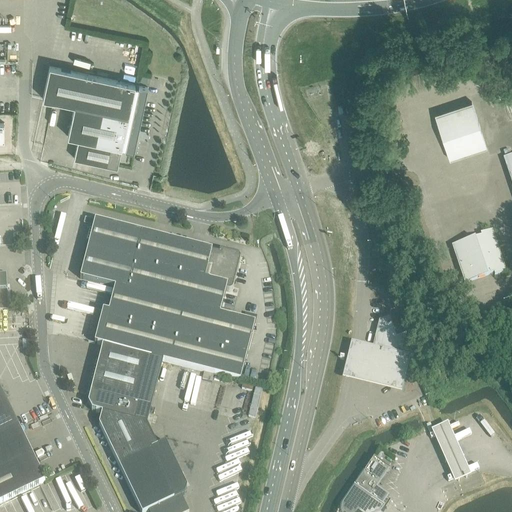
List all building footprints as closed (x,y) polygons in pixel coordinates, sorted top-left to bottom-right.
[(78,7),(75,19),(116,27),(119,16),(78,7)] [(396,122),(399,122),(402,120),(392,86),(473,62),(472,56),(384,82),(396,122)] [(134,152),(142,112),(148,87),(139,85),(138,88),(134,87),(135,84),(49,66),(42,98),(74,105),(67,136),(78,139),(74,158),(117,168),(121,148),(125,148),(125,151),(134,152)] [(487,148),(475,112),(471,102),(434,114),(449,160),(487,148)] [(511,185),(511,156),(503,159),(511,185)] [(93,228),(80,280),(116,289),(101,347),(103,348),(151,360),(204,373),(214,376),(240,383),(255,325),(220,316),(226,292),(228,293),(230,293),(232,292),(233,290),(240,261),(240,259),(239,257),(237,256),(220,252),(219,256),(211,254),(212,252),(141,234),(95,222),(85,219),(84,225),(93,228)] [(493,278),(505,274),(491,231),(479,235),(480,237),(450,248),(463,285),(492,275),(493,278)] [(0,311),(8,311),(6,274),(0,274),(0,311)] [(408,363),(414,361),(406,336),(405,336),(401,325),(393,327),(397,339),(396,339),(392,326),(379,323),(375,343),(379,344),(379,347),(378,347),(377,351),(377,354),(396,358),(401,357),(404,365),(408,363)] [(88,341),(96,342),(98,331),(91,329),(88,341)] [(342,381),(401,395),(408,363),(404,365),(401,357),(396,358),(377,354),(377,351),(351,345),(342,381)] [(91,396),(89,405),(93,413),(103,415),(100,427),(119,467),(140,511),(188,511),(181,498),(184,496),(187,489),(165,444),(157,448),(147,426),(151,410),(139,407),(151,360),(103,348),(91,396)] [(214,376),(204,373),(202,381),(212,383),(214,376)] [(0,504),(45,483),(0,390),(0,504)] [(255,390),(248,418),(255,420),(262,391),(255,390)] [(448,425),(431,432),(455,485),(471,478),(448,425)] [(372,459),(340,506),(339,508),(340,511),(360,511),(370,499),(380,506),(386,496),(375,489),(388,469),(372,459)]
